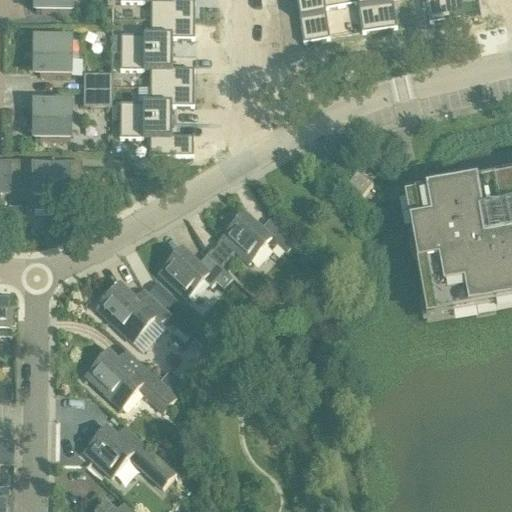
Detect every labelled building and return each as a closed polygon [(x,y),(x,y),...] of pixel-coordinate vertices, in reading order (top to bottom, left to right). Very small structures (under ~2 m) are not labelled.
[(42,16),(72,16),(72,0),(36,0),(36,9),(36,10),(36,15),(42,15),(42,16)] [(173,4),(172,0),(120,0),(121,7),(151,7),(151,23),(195,24),(195,5),(173,4)] [(341,11),(339,0),(295,0),(303,47),(330,43),(325,13),(341,11)] [(380,35),(373,0),(339,0),(341,11),(357,8),(362,37),(380,35)] [(405,0),(373,0),(380,35),(397,32),(392,2),(405,0)] [(447,24),(442,0),(425,0),(429,26),(447,24)] [(442,0),(447,24),(464,21),(461,3),(460,0),(442,0)] [(195,42),(195,24),(151,23),(151,40),(121,39),(120,57),(172,57),(173,42),(195,42)] [(71,80),(72,44),(41,44),(36,44),(36,49),(36,51),(36,61),(33,75),(34,75),(34,74),(41,74),(41,78),(40,78),(40,80),(71,80)] [(172,72),(172,57),(120,57),(120,75),(150,75),(150,91),(194,92),(194,73),(172,72)] [(113,94),(113,78),(85,78),(85,94),(113,94)] [(172,110),(194,110),(194,92),(150,91),(150,108),(120,107),(120,125),(172,125),(172,110)] [(112,110),(113,94),(85,94),(84,110),(112,110)] [(71,144),(71,108),(40,108),(40,109),(41,109),(41,113),(34,113),(34,112),(33,113),(35,126),(35,137),(35,138),(35,143),(40,144),(71,144)] [(193,161),(194,141),(172,141),(172,125),(120,125),(120,143),(135,143),(149,143),(150,143),(150,148),(149,160),(174,161),(193,161)] [(22,206),(22,164),(9,164),(9,166),(10,166),(10,172),(0,171),(0,213),(10,213),(10,206),(22,206)] [(35,166),(35,164),(22,164),(22,206),(34,206),(34,214),(52,214),(52,172),(35,172),(35,166)] [(82,207),(83,165),(69,165),(69,166),(70,166),(70,172),(52,172),(52,214),(70,214),(70,207),(81,207),(82,207)] [(363,201),(373,188),(358,176),(347,189),(363,201)] [(511,310),(511,183),(405,203),(427,326),(511,310)] [(270,224),(261,233),(245,218),(222,243),(248,268),(271,244),(286,258),(295,248),(270,224)] [(212,292),(216,286),(224,293),(233,283),(207,259),(198,269),(182,254),(159,279),(186,304),(204,285),(212,292)] [(181,303),(161,285),(148,298),(168,317),(181,303)] [(145,294),(136,304),(120,289),(97,314),(133,347),(155,323),(161,328),(170,319),(168,317),(148,298),(145,294)] [(0,303),(0,341),(12,341),(13,304),(0,303)] [(134,361),(125,370),(109,356),(86,381),(121,413),(139,394),(164,417),(178,402),(134,361)] [(171,372),(163,381),(176,393),(185,384),(171,372)] [(0,407),(11,407),(11,382),(0,381),(0,407)] [(132,437),(123,447),(107,432),(85,457),(112,482),(130,462),(163,493),(177,478),(132,437)] [(0,468),(10,469),(10,444),(0,443),(0,468)] [(0,511),(9,511),(10,492),(0,491),(0,511)]
